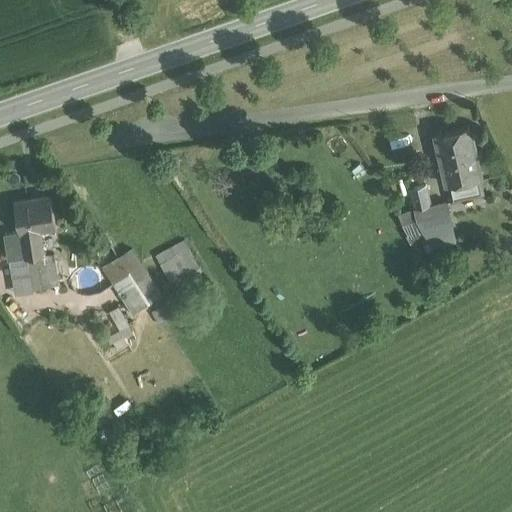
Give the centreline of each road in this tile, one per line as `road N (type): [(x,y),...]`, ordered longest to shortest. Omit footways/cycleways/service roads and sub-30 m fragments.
road 1 (residential): [(153,136),(511,86)]
road 2 (tertiary): [(0,114),(327,0)]
